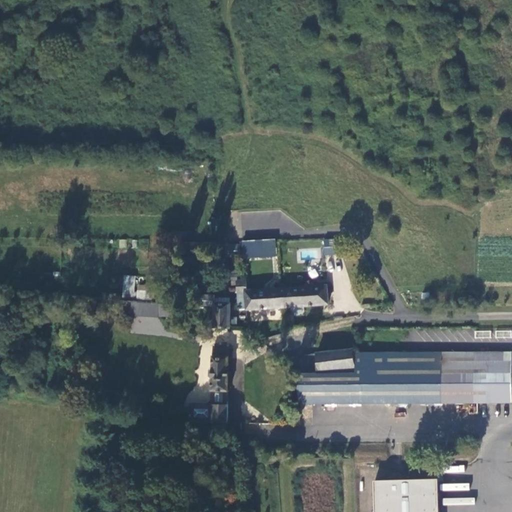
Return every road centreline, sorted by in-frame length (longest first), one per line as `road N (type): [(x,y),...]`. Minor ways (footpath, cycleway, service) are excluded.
road 1 (track): [(267,433),(263,418),(237,403),(242,358),(267,344),(352,321),(511,316)]
road 2 (track): [(224,236),(359,233),(408,316)]
road 3 (track): [(224,236),(180,225),(32,225)]
